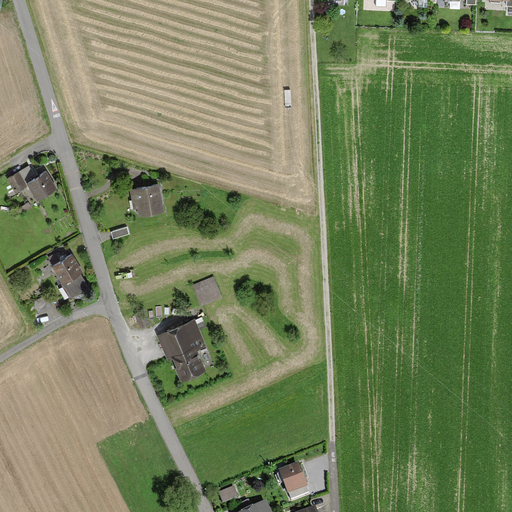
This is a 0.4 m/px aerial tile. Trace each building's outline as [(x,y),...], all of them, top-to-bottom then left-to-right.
[(34,177),(28,167),(5,179),(13,192),(27,185),(35,199),(54,188),(45,172),(34,177)] [(158,187),(131,191),(134,211),(139,210),(141,217),(163,213),(158,187)] [(128,234),(126,228),(110,232),(112,238),(128,234)] [(50,264),(49,264),(70,299),(87,288),(76,271),(79,270),(69,253),(61,258),(56,251),(46,257),(50,264)] [(218,295),(211,277),(190,285),(197,303),(218,295)] [(50,306),(43,294),(31,301),(37,312),(50,306)] [(223,315),(219,308),(207,313),(211,320),(223,315)] [(142,311),(133,314),(138,327),(146,324),(142,311)] [(200,316),(155,333),(165,359),(169,357),(178,379),(202,370),(200,365),(206,363),(200,349),(203,348),(196,328),(203,325),(200,316)] [(309,486),(299,463),(279,471),(289,494),(290,494),(292,499),(309,492),(306,486),(309,486)] [(234,498),(231,488),(217,493),(220,502),(234,498)] [(270,511),(264,498),(232,511),(270,511)]
